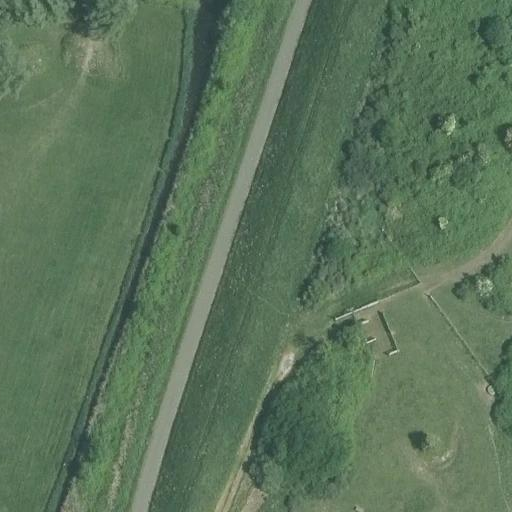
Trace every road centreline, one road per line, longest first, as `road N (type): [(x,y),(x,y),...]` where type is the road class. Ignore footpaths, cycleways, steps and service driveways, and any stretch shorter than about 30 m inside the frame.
road 1 (unclassified): [(137,511),(302,0)]
road 2 (unclassified): [(215,511),(266,402),(306,349)]
